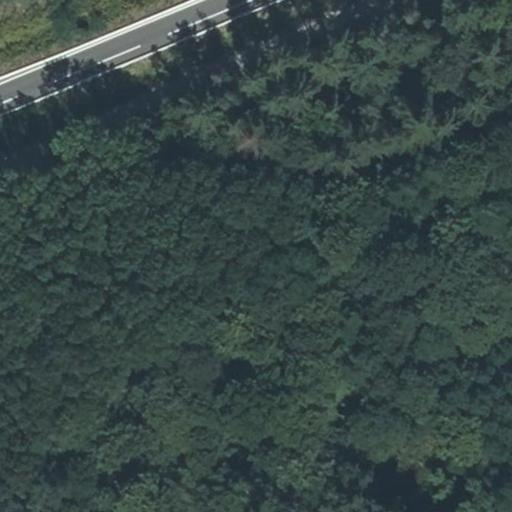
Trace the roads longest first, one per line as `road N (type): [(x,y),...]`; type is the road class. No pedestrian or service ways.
road 1 (track): [(390,0),(0,167)]
road 2 (track): [(511,143),(415,172),(286,173),(120,117)]
road 3 (motorway): [(0,92),(230,0)]
